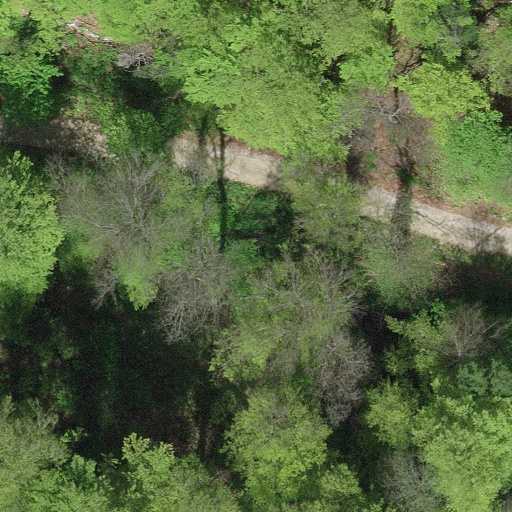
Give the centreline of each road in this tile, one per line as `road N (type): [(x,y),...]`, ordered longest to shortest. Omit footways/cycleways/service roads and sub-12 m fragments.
road 1 (track): [(511,243),(175,150),(0,125)]
road 2 (track): [(0,235),(213,377),(280,432),(343,511)]
